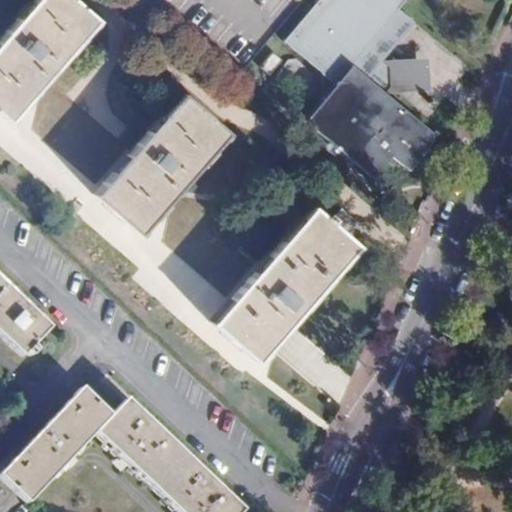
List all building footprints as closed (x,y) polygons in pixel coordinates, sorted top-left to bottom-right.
[(68,0),(29,0),(0,33),(0,118),(3,121),(42,79),(93,21),(68,0)] [(402,27),(407,21),(395,11),(404,0),(315,0),(280,41),(331,84),(300,122),(368,177),(386,157),(405,173),(434,138),(384,96),(390,90),(388,69),(381,64),(397,45),(394,42),(391,40),(402,27)] [(412,26),(407,21),(402,27),(391,40),(394,42),(397,45),(412,26)] [(265,76),(278,60),(270,52),(256,68),(265,76)] [(132,235),(170,192),(222,134),(176,93),(125,152),(87,195),(132,235)] [(289,228),(307,208),(289,192),(271,212),(289,228)] [(72,197),(65,206),(59,212),(66,218),(80,203),(72,197)] [(269,342),(286,322),(351,247),(341,238),(353,224),(338,212),(326,225),(324,223),(328,218),(322,212),(318,217),(307,208),(289,228),(255,268),(208,322),(252,361),(269,342)] [(26,344),(44,325),(0,284),(0,343),(14,357),(20,350),(23,353),(29,347),(26,344)] [(0,469),(0,485),(22,505),(92,432),(177,511),(232,511),(238,507),(122,399),(105,417),(75,389),(0,469)]
